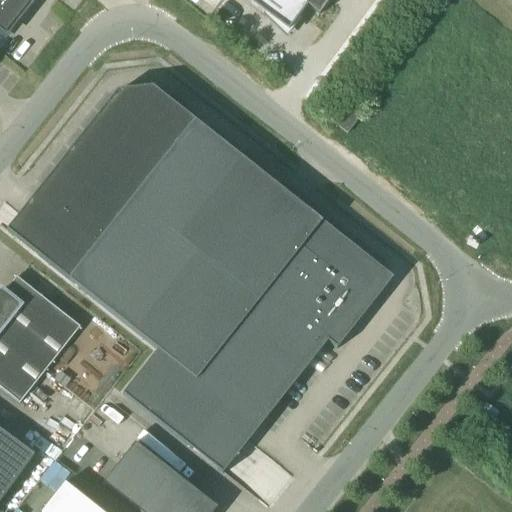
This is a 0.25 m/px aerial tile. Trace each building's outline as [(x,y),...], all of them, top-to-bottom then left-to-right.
[(0,0),(0,34),(4,38),(31,3),(32,0),(0,0)] [(242,0),(287,33),(306,8),(318,17),(330,0),(242,0)] [(464,0),(461,0),(442,26),(471,48),(491,21),(464,0)] [(511,37),(491,21),(471,48),(499,71),(511,53),(511,37)] [(435,35),(422,53),(450,75),(466,54),(471,48),(442,26),(435,35)] [(466,54),(450,75),(479,98),(499,71),(471,48),(466,54)] [(418,58),(401,79),(430,102),(444,83),(450,75),(422,53),(418,58)] [(444,83),(430,102),(459,124),(479,98),(450,75),(444,83)] [(396,86),(381,106),(409,129),(426,107),(430,102),(401,79),(396,86)] [(118,93),(7,233),(157,352),(122,396),(191,451),(217,418),(248,443),(314,359),(322,349),(327,343),(337,351),(392,280),(152,89),(118,93)] [(426,107),(409,129),(438,151),(459,124),(430,102),(426,107)] [(350,107),(335,127),(347,136),(362,116),(350,107)] [(79,330),(15,279),(3,295),(0,291),(0,390),(19,405),(79,330)] [(58,413),(69,403),(50,381),(27,402),(50,427),(61,417),(58,413)] [(511,407),(503,419),(511,426),(511,407)] [(0,502),(34,457),(0,432),(0,502)] [(132,442),(100,482),(138,511),(209,511),(214,507),(132,442)] [(264,469),(240,444),(225,458),(261,497),(270,488),(280,499),(295,485),(272,461),(264,469)] [(98,511),(64,485),(41,511),(98,511)]
